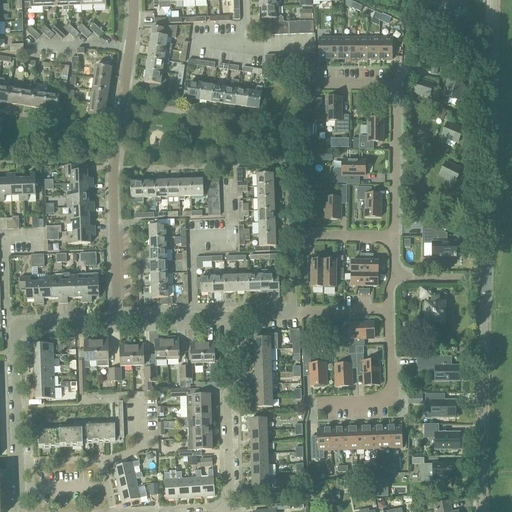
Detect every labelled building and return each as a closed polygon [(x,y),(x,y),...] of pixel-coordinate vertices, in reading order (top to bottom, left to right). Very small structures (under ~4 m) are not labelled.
[(43,8),(43,0),(25,0),(25,8),(43,8)] [(48,8),(56,7),(55,0),(43,0),(43,8),(44,12),(48,11),(48,8)] [(63,11),(68,11),(67,0),(55,0),(56,7),(63,7),(63,11)] [(80,0),(67,0),(68,11),(74,10),(73,7),(80,6),(80,0)] [(153,0),(154,9),(159,9),(159,3),(171,3),(170,0),(153,0)] [(259,0),(260,8),(276,8),(275,0),(259,0)] [(455,4),(455,2),(448,2),(448,18),(459,18),(459,22),(467,22),(467,4),(455,4)] [(272,24),(280,23),(283,23),(283,19),(279,15),(279,7),(276,8),(260,8),(260,21),(266,20),(266,24),(272,24)] [(300,20),(313,19),(312,10),(299,11),(300,20)] [(304,22),(296,23),(297,35),(305,35),(304,22)] [(304,22),(305,35),(313,35),(313,22),(304,22)] [(280,23),(272,24),(272,36),(280,36),(280,23)] [(288,23),(283,23),(280,23),(280,36),(289,36),(288,23)] [(297,35),(296,23),(288,23),(289,36),(297,35)] [(89,29),(92,32),(99,38),(104,34),(93,24),(89,29)] [(272,36),(272,24),(266,24),(264,24),(264,37),(272,36)] [(64,30),(67,33),(75,39),(79,35),(69,25),(64,30)] [(77,30),(80,32),(87,39),(91,34),(81,25),(77,30)] [(40,31),(42,33),(50,40),(54,35),(44,26),(40,31)] [(52,31),(55,33),(62,40),(66,35),(56,26),(52,31)] [(30,27),(26,31),(36,41),(40,36),(30,27)] [(175,27),(163,27),(163,30),(152,28),(149,47),(166,50),(171,51),(172,45),(166,45),(167,37),(176,39),(177,27),(175,27)] [(319,61),(331,61),(331,39),(319,39),(319,61)] [(331,39),(331,61),(343,61),(343,39),(331,39)] [(343,39),(343,61),(355,61),(355,39),(343,39)] [(355,39),(355,61),(367,61),(367,39),(355,39)] [(367,39),(367,61),(379,61),(379,39),(367,39)] [(379,39),(379,61),(392,61),(392,39),(379,39)] [(147,59),(164,62),(166,50),(149,47),(147,59)] [(314,54),(306,55),(306,67),(315,67),(314,54)] [(281,56),(282,68),(290,68),(289,55),(281,56)] [(298,55),(289,55),(290,68),(298,68),(298,55)] [(298,55),(298,68),(306,67),(306,55),(298,55)] [(265,56),(265,69),(273,69),(273,56),(265,56)] [(281,56),(273,56),(273,69),(282,68),(281,56)] [(147,59),(146,71),(162,74),(164,62),(147,59)] [(69,67),(62,66),(60,79),(67,80),(69,67)] [(95,67),(93,79),(110,81),(112,69),(95,67)] [(149,84),(149,90),(148,91),(164,94),(165,84),(164,81),(161,81),(162,74),(146,71),(144,83),(149,84)] [(4,80),(0,79),(0,103),(8,105),(10,89),(3,88),(4,80)] [(92,91),(108,94),(110,81),(93,79),(92,91)] [(417,80),(413,94),(429,98),(433,85),(417,80)] [(231,89),(226,88),(223,105),(235,107),(238,90),(239,82),(232,81),(231,89)] [(448,82),(444,96),(460,101),(464,87),(448,82)] [(199,101),(202,85),(190,83),(187,100),(199,101)] [(199,101),(211,103),(214,87),(202,85),(199,101)] [(226,88),(214,87),(211,103),(223,105),(226,88)] [(255,93),(250,92),(247,108),(259,110),(262,94),(260,93),(261,88),(256,88),(255,93)] [(22,90),(10,89),(8,105),(20,106),(22,90)] [(20,106),(32,108),(34,92),(22,90),(20,106)] [(235,107),(247,108),(250,92),(238,90),(235,107)] [(106,106),(108,94),(92,91),(90,104),(106,106)] [(47,94),(34,92),(32,108),(44,110),(47,94)] [(59,95),(47,94),(44,110),(57,112),(57,111),(62,112),(63,104),(58,103),(59,95)] [(326,99),(326,122),(335,122),(335,133),(348,133),(348,117),(341,117),(341,99),(326,99)] [(106,106),(90,104),(88,116),(104,119),(106,106)] [(439,112),(436,118),(444,122),(447,115),(439,112)] [(368,137),(359,137),(359,140),(359,150),(373,150),(373,143),(383,143),(383,120),(368,120),(368,137)] [(447,124),(442,137),(457,143),(463,130),(447,124)] [(349,140),(335,139),(335,148),(349,148),(349,140)] [(334,152),(316,151),(315,161),(334,161),(334,152)] [(365,162),(342,162),(342,171),(334,171),(333,184),(347,184),(347,177),(365,177),(365,162)] [(446,163),(440,176),(455,183),(461,170),(446,163)] [(77,166),(65,166),(65,177),(70,177),(71,185),(93,184),(93,179),(87,179),(87,172),(77,172),(77,166)] [(257,175),(257,188),(268,188),(274,187),(273,175),(272,175),(272,170),(256,170),(257,175)] [(15,174),(10,175),(11,192),(12,197),(19,197),(19,202),(24,202),(24,192),(23,179),(15,180),(15,174)] [(30,179),(23,179),(24,192),(24,202),(36,201),(35,196),(35,192),(34,174),(30,174),(30,179)] [(6,180),(0,180),(0,202),(3,202),(5,202),(5,197),(12,197),(11,192),(10,175),(6,175),(6,180)] [(237,178),(237,180),(237,188),(248,188),(248,183),(242,183),(242,178),(237,178)] [(190,181),(191,192),(191,197),(201,197),(203,197),(203,192),(203,180),(190,181)] [(143,203),(143,199),(143,182),(143,181),(136,181),(136,183),(130,183),(131,204),(143,203)] [(167,198),(166,181),(154,182),(155,198),(155,203),(167,203),(167,198)] [(166,181),(167,198),(179,198),(179,201),(179,192),(178,181),(166,181)] [(179,192),(179,201),(185,201),(185,197),(191,197),(191,192),(190,181),(178,181),(179,192)] [(143,182),(143,199),(155,198),(154,182),(143,182)] [(93,184),(71,185),(71,192),(66,192),(66,197),(88,196),(88,192),(88,189),(93,189),(93,184)] [(268,188),(257,188),(258,200),(274,199),(274,187),(268,188)] [(237,188),(237,192),(237,198),(242,198),(242,193),(248,193),(248,188),(237,188)] [(371,189),(357,188),(357,201),(365,201),(365,218),(380,218),(380,196),(370,196),(371,189)] [(89,203),(88,196),(66,197),(66,202),(72,201),(72,209),(94,208),(94,203),(89,203)] [(258,212),(274,211),(274,199),(258,200),(258,212)] [(340,220),(341,199),(325,199),(324,220),(340,220)] [(67,216),(67,221),(89,220),(89,213),(94,213),(94,208),(72,209),(72,216),(67,216)] [(258,212),(258,224),(275,223),(274,211),(258,212)] [(248,212),(243,212),(238,212),(238,222),(243,222),(243,218),(248,218),(248,212)] [(32,229),(43,229),(43,220),(38,221),(38,217),(32,217),(32,229)] [(72,226),(73,233),(95,232),(95,227),(89,227),(89,220),(67,221),(67,226),(72,226)] [(154,223),(154,227),(149,227),(149,239),(166,238),(166,228),(174,228),(174,222),(154,223)] [(258,224),(259,236),(275,235),(275,223),(258,224)] [(244,231),(244,229),(243,226),(238,226),(239,236),(249,236),(249,231),(244,231)] [(423,226),(423,244),(432,244),(432,258),(437,258),(437,261),(448,261),(448,258),(456,258),(456,243),(446,243),(446,235),(423,226)] [(46,227),(46,229),(47,241),(59,241),(58,233),(61,233),(61,227),(46,227)] [(95,232),(73,233),(73,240),(68,240),(68,245),(90,245),(90,237),(95,237),(95,232)] [(259,236),(259,246),(255,247),(256,253),(270,252),(270,247),(276,247),(275,235),(259,236)] [(249,236),(239,236),(239,246),(244,246),(244,241),(249,241),(249,236)] [(149,239),(150,251),(152,251),(166,251),(166,238),(149,239)] [(150,251),(150,263),(161,263),(167,263),(166,251),(152,251),(150,251)] [(85,254),(85,263),(85,267),(96,267),(95,254),(85,254)] [(44,268),(43,256),(31,256),(31,268),(44,268)] [(203,263),(212,263),(212,258),(196,258),(196,270),(203,270),(203,263)] [(311,261),(311,275),(323,275),(324,261),(311,261)] [(324,261),(323,275),(336,275),(336,262),(324,261)] [(187,272),(187,262),(182,262),(182,264),(179,264),(179,267),(182,268),(182,272),(187,272)] [(351,274),(364,275),(365,262),(351,262),(351,274)] [(378,262),(365,262),(364,275),(378,275),(378,262)] [(150,270),(151,275),(167,274),(167,263),(161,263),(150,263),(148,263),(148,270),(150,270)] [(201,295),(213,294),(213,278),(213,273),(207,273),(207,278),(201,278),(201,295)] [(168,287),(167,274),(151,275),(151,287),(168,287)] [(351,287),(364,287),(364,275),(351,274),(351,287)] [(43,300),(51,300),(50,288),(50,278),(45,278),(45,275),(38,276),(38,283),(39,305),(44,305),(43,300)] [(54,277),(50,278),(50,288),(51,300),(58,300),(58,305),(63,304),(62,295),(62,282),(62,275),(54,275),(54,277)] [(78,276),(74,277),(75,299),(82,299),(82,304),(87,304),(86,281),(86,275),(78,275),(78,276)] [(86,275),(86,281),(87,304),(91,303),(91,298),(99,298),(98,276),(93,276),(93,275),(86,275)] [(323,288),(323,275),(311,275),(311,288),(323,288)] [(336,289),(336,275),(323,275),(323,288),(336,289)] [(378,275),(364,275),(364,287),(378,287),(378,275)] [(261,276),(249,277),(249,293),(262,293),(261,276)] [(261,276),(262,293),(279,292),(279,279),(273,279),(273,276),(261,276)] [(69,282),(62,282),(62,295),(63,304),(67,304),(67,299),(75,299),(74,277),(69,277),(69,282)] [(225,277),(213,278),(213,294),(225,294),(225,277)] [(236,277),(225,277),(225,294),(237,293),(236,277)] [(249,277),(236,277),(237,293),(249,293),(249,277)] [(20,291),(26,291),(26,301),(34,300),(34,305),(39,305),(38,283),(31,283),(31,278),(19,279),(20,291)] [(168,287),(151,287),(151,299),(160,299),(161,306),(172,306),(172,298),(168,298),(168,287)] [(420,299),(432,299),(432,298),(432,288),(420,288),(420,299)] [(432,298),(432,299),(432,304),(425,304),(420,304),(420,323),(425,324),(436,324),(438,326),(442,326),(443,324),(444,324),(444,304),(439,304),(439,298),(432,298)] [(342,347),(355,347),(354,340),(364,340),(374,339),(373,323),(349,324),(350,340),(342,340),(342,347)] [(299,345),(299,331),(290,331),(290,345),(292,345),(292,350),(300,350),(299,345)] [(168,341),(167,341),(167,361),(179,361),(178,340),(177,340),(176,338),(168,338),(168,341)] [(270,338),(270,339),(254,340),(254,351),(270,351),(270,350),(278,350),(277,338),(270,338)] [(191,365),(193,365),(194,368),(203,368),(203,364),(202,344),(202,340),(192,341),(192,344),(191,344),(191,365)] [(97,362),(96,341),(85,342),(85,362),(78,362),(79,395),(86,395),(85,369),(89,369),(89,362),(97,362)] [(109,367),(109,362),(108,341),(96,341),(97,362),(97,368),(109,367)] [(156,362),(167,361),(167,341),(155,341),(156,362)] [(214,343),(202,344),(203,364),(210,364),(211,390),(220,390),(220,383),(221,383),(221,380),(220,353),(214,353),(214,343)] [(35,357),(53,356),(53,345),(34,345),(35,357)] [(132,367),(132,346),(120,347),(121,368),(132,367)] [(143,346),(132,346),(132,367),(144,367),(143,346)] [(271,362),(270,351),(254,351),(254,363),(271,362)] [(363,355),(357,355),(357,361),(357,367),(363,367),(364,386),(380,386),(379,362),(363,363),(363,355)] [(53,356),(35,357),(35,367),(54,367),(53,356)] [(451,358),(417,358),(417,368),(435,368),(435,370),(435,382),(459,382),(459,367),(451,367),(451,358)] [(254,363),(255,374),(271,374),(271,362),(254,363)] [(310,365),(309,365),(310,377),(310,387),(314,386),(314,388),(323,388),(323,386),(326,386),(325,365),(310,365)] [(351,365),(335,366),(336,388),(352,387),(351,370),(351,365)] [(54,378),(54,367),(35,367),(35,378),(54,378)] [(255,386),(272,385),(271,374),(255,374),(255,386)] [(54,378),(35,378),(36,389),(54,388),(54,378)] [(255,386),(255,397),(272,397),(272,385),(255,386)] [(55,400),(54,388),(36,389),(36,400),(55,400)] [(409,394),(409,404),(423,405),(423,394),(409,394)] [(210,396),(188,397),(188,398),(186,398),(186,408),(210,407),(210,396)] [(272,397),(255,397),(256,409),(272,408),(272,397)] [(431,410),(430,410),(430,418),(431,418),(457,418),(457,410),(455,410),(455,401),(431,401),(431,410)] [(210,407),(186,408),(186,419),(211,418),(210,407)] [(186,419),(187,429),(211,429),(211,418),(186,419)] [(251,432),(267,432),(267,420),(250,421),(251,432)] [(52,429),(52,437),(47,437),(47,429),(38,429),(39,448),(83,447),(83,443),(115,442),(115,441),(120,441),(120,439),(120,437),(119,437),(115,437),(115,423),(106,424),(101,424),(84,424),(84,430),(82,430),(82,428),(73,428),(73,436),(69,436),(69,428),(52,429)] [(424,426),(424,434),(435,434),(435,450),(451,450),(451,452),(457,452),(457,450),(459,450),(459,434),(438,434),(438,426),(424,426)] [(389,427),(377,428),(377,450),(389,449),(389,427)] [(389,427),(389,449),(402,449),(401,427),(389,427)] [(377,450),(377,428),(363,428),(363,450),(377,450)] [(187,440),(211,440),(211,429),(187,429),(187,440)] [(342,429),(330,430),(330,452),(342,451),(342,429)] [(356,451),(356,429),(342,429),(342,451),(356,451)] [(323,452),(330,452),(330,430),(317,430),(317,438),(311,438),(312,460),(323,459),(323,452)] [(251,444),(268,443),(267,432),(251,432),(251,444)] [(187,440),(188,451),(191,451),(212,450),(211,440),(187,440)] [(251,455),(268,455),(268,443),(251,444),(251,455)] [(252,466),(268,466),(268,455),(251,455),(252,466)] [(196,458),(188,458),(189,467),(197,466),(196,458)] [(201,460),(201,468),(214,467),(213,459),(201,460)] [(456,480),(456,465),(424,465),(424,459),(412,459),(412,465),(420,465),(423,473),(426,481),(427,483),(434,483),(434,480),(456,480)] [(113,467),(116,479),(134,475),(133,468),(140,467),(139,461),(113,467)] [(252,478),(269,477),(268,466),(252,466),(252,478)] [(196,479),(188,480),(190,498),(202,497),(201,479),(200,471),(195,472),(196,479)] [(201,479),(202,497),(214,497),(213,471),(207,471),(208,478),(201,479)] [(141,473),(134,475),(116,479),(119,491),(137,487),(135,480),(143,478),(141,473)] [(178,499),(176,480),(169,481),(169,473),(164,474),(166,500),(178,499)] [(176,473),(176,480),(178,499),(190,498),(188,480),(181,480),(181,473),(176,473)] [(269,477),(252,478),(252,489),(269,489),(269,477)] [(137,487),(119,491),(121,503),(147,497),(146,492),(139,494),(137,487)] [(328,493),(329,500),(340,499),(339,492),(328,493)] [(451,511),(449,502),(435,505),(436,511),(451,511)]
